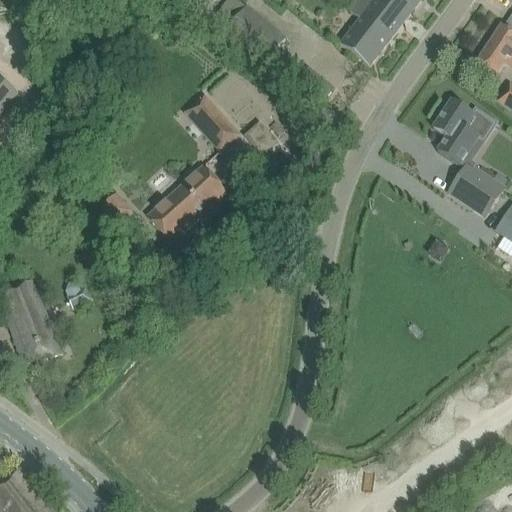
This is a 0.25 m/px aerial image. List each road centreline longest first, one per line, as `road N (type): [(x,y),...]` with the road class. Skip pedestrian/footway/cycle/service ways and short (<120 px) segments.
road 1 (unclassified): [(227,511),(267,481),(297,410),(328,219),(376,120),(460,0)]
road 2 (tertiary): [(97,511),(0,419)]
